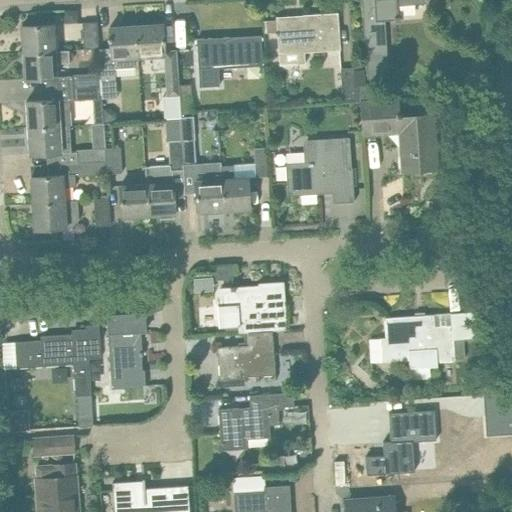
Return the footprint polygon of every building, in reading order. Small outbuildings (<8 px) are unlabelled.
[(361,0),(367,80),(383,78),(383,70),(388,70),(385,22),(399,21),(398,6),(425,4),(424,0),(361,0)] [(304,66),(304,53),(340,51),(337,13),(276,17),(279,67),(304,66)] [(98,48),(98,42),(97,22),(82,23),(83,49),(98,48)] [(53,24),(21,26),(23,53),(54,51),(54,44),(53,24)] [(162,24),(135,26),(137,56),(152,56),(152,69),(164,68),(166,96),(179,95),(178,87),(176,50),(164,51),(162,24)] [(137,56),(135,26),(109,27),(110,37),(108,37),(108,40),(110,40),(111,58),(111,68),(138,67),(137,56)] [(254,67),(253,56),(252,36),(196,39),(199,86),(218,85),(218,69),(254,67)] [(54,51),(23,53),(25,79),(56,77),(55,62),(70,61),(69,50),(54,51)] [(341,68),(343,102),(358,101),(357,84),(355,67),(341,68)] [(73,74),(71,74),(72,87),(101,85),(100,72),(73,74)] [(101,85),(102,97),(116,96),(115,72),(100,72),(101,85)] [(365,84),(357,84),(358,101),(368,100),(367,84),(365,84)] [(101,85),(72,87),(73,99),(102,97),(101,85)] [(178,87),(179,95),(180,113),(192,112),(191,86),(178,87)] [(494,98),(482,99),(483,111),(495,110),(494,98)] [(69,99),(26,101),(28,127),(69,125),(70,125),(69,99)] [(398,99),(360,102),(361,128),(399,125),(400,134),(402,171),(436,169),(432,115),(399,117),(398,99)] [(117,110),(103,110),(104,123),(117,123),(117,110)] [(69,125),(28,127),(29,155),(71,152),(69,125)] [(399,125),(361,128),(362,137),(400,134),(399,125)] [(295,177),(286,178),(287,196),(320,194),(320,190),(331,190),(332,203),(354,202),(353,182),(352,170),(350,170),(348,138),(305,141),(305,151),(293,152),(295,177)] [(195,139),(180,140),(182,169),(196,169),(195,139)] [(182,169),(180,140),(170,141),(172,166),(172,170),(182,169)] [(120,148),(105,149),(106,160),(106,173),(122,172),(120,148)] [(105,149),(76,150),(77,163),(106,161),(105,149)] [(250,209),(248,178),(267,176),(267,175),(266,154),(266,149),(252,150),(253,165),(220,167),(220,179),(222,210),(250,209)] [(273,154),(266,154),(267,175),(275,174),(273,154)] [(106,161),(77,163),(78,174),(106,173),(106,161)] [(49,175),(31,176),(32,203),(64,201),(63,187),(63,185),(75,185),(75,174),(78,174),(77,163),(52,164),(49,169),(49,175)] [(172,170),(172,166),(145,168),(146,184),(148,215),(160,214),(161,218),(171,217),(172,214),(175,213),(173,194),(173,182),(172,170)] [(222,210),(220,179),(195,181),(195,192),(196,212),(222,210)] [(148,215),(146,184),(119,185),(120,197),(121,217),(148,215)] [(94,200),(94,206),(95,226),(110,225),(108,199),(94,200)] [(64,201),(32,203),(34,230),(65,228),(71,227),(78,220),(77,201),(64,201)] [(151,229),(169,230),(169,226),(176,226),(176,219),(129,218),(129,236),(151,236),(151,229)] [(216,267),(212,271),(213,276),(217,280),(232,279),(231,266),(216,267)] [(259,284),(259,289),(252,290),(252,287),(235,288),(235,286),(230,287),(230,288),(219,289),(222,327),(243,325),(243,332),(286,330),(283,283),(259,284)] [(386,340),(381,340),(383,362),(409,360),(409,368),(437,367),(436,362),(454,361),(453,339),(477,337),(475,312),(385,318),(386,340)] [(107,315),(110,357),(115,357),(116,373),(122,373),(123,387),(144,386),(143,370),(141,371),(140,356),(142,356),(142,351),(140,351),(139,344),(138,344),(137,332),(145,331),(144,313),(107,315)] [(72,334),(40,336),(42,366),(73,364),(75,396),(91,395),(88,358),(100,357),(98,325),(85,325),(86,339),(73,339),(72,334)] [(275,375),(272,332),(247,333),(248,345),(229,346),(229,345),(224,345),(225,347),(217,347),(219,379),(275,375)] [(293,406),(292,392),(249,395),(249,407),(218,410),(220,438),(244,436),(245,439),(270,438),(269,425),(279,424),(278,409),(284,409),(284,407),(293,406)] [(92,406),(76,407),(78,427),(93,426),(92,406)] [(433,411),(408,412),(388,413),(390,443),(396,443),(397,455),(365,457),(366,475),(386,473),(413,471),(411,442),(435,441),(433,411)] [(72,436),(33,438),(34,455),(74,453),(72,436)] [(284,458),(268,459),(269,472),(285,471),(284,458)] [(78,511),(74,463),(53,465),(54,477),(35,479),(38,507),(48,506),(48,511),(78,511)] [(289,511),(288,490),(287,490),(288,493),(265,494),(263,476),(243,478),(233,479),(234,511),(289,511)] [(123,482),(112,482),(114,510),(113,511),(189,511),(187,485),(185,486),(185,491),(167,492),(166,487),(144,488),(144,479),(142,479),(142,482),(136,483),(136,481),(123,482)] [(393,511),(393,496),(372,498),(372,502),(345,504),(345,511),(393,511)]
